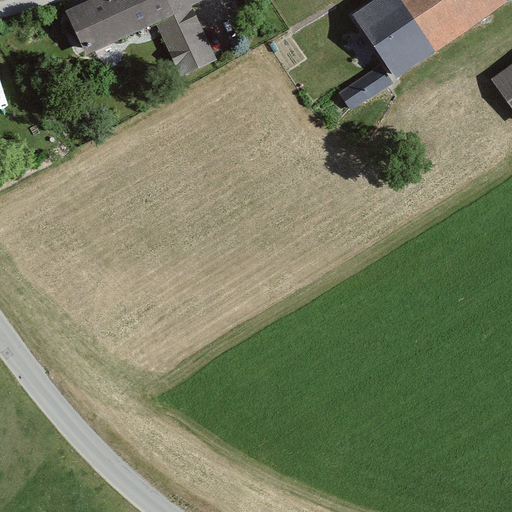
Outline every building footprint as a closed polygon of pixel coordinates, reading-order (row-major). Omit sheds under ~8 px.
[(91,0),(77,6),(95,49),(169,20),(187,13),(181,0),(91,0)] [(181,0),(187,13),(169,20),(191,70),(222,57),(198,1),(199,0),(181,0)] [(380,0),(363,12),(405,73),(510,0),(380,0)] [(383,60),(342,90),(356,110),(398,81),(383,60)] [(511,62),(498,73),(511,92),(511,62)]
